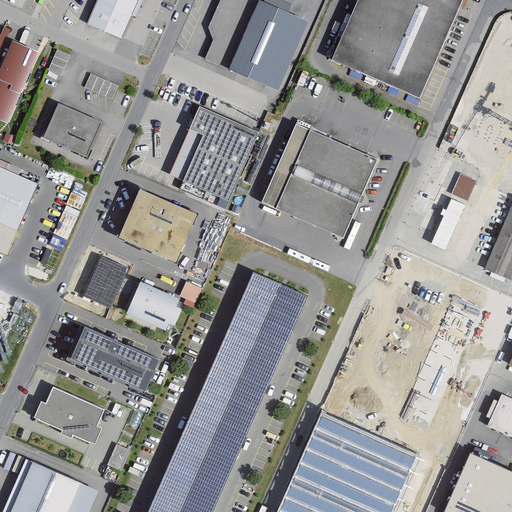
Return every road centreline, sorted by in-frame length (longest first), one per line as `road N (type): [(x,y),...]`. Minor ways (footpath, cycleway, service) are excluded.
road 1 (unclassified): [(498,0),(265,511)]
road 2 (unclassified): [(0,422),(186,0)]
